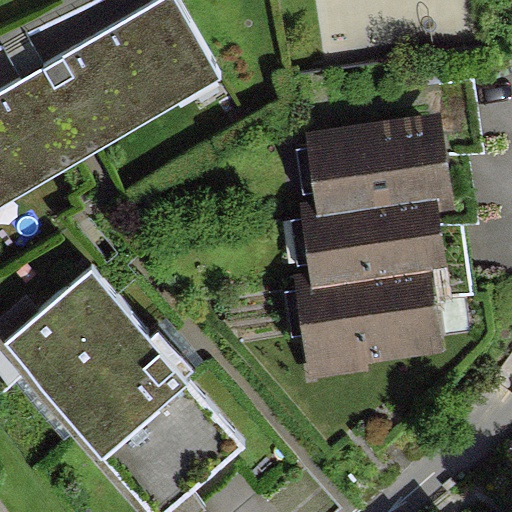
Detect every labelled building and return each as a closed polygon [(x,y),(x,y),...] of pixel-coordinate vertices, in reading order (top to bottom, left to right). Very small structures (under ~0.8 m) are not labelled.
[(195,0),(148,0),(0,85),(0,198),(233,65),(195,0)] [(452,192),(473,189),(462,115),(339,132),(350,206),(452,192)] [(328,209),(338,283),(446,268),(463,266),(452,192),(350,206),(328,209)] [(100,260),(16,335),(172,510),(256,435),(100,260)] [(338,283),(319,286),(330,364),(457,346),(446,268),(338,283)]
